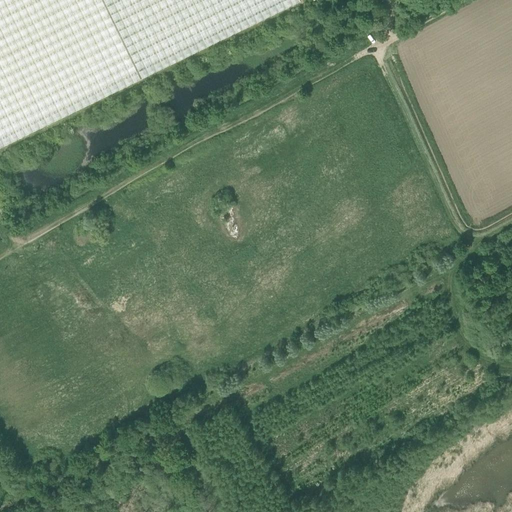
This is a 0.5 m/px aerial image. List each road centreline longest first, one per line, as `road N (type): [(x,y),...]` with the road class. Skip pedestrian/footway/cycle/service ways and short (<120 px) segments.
road 1 (track): [(376,46),(16,247)]
road 2 (track): [(511,226),(485,239),(451,218),(376,46)]
